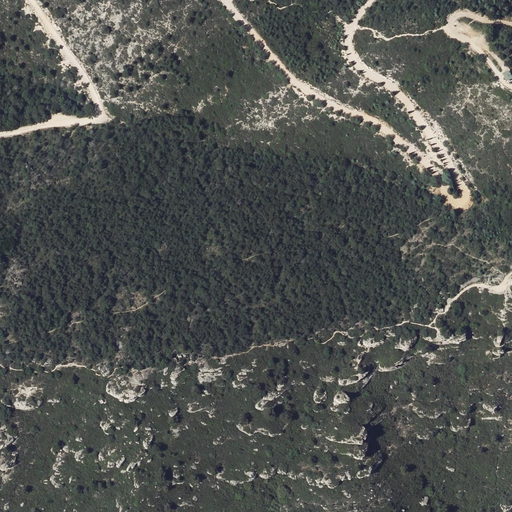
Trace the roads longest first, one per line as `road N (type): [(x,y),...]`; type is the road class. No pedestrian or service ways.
road 1 (track): [(451,204),(436,172),(405,144),(282,71),(225,0)]
road 2 (track): [(371,0),(353,24),(351,53),(398,94),(445,157),(466,192),(461,204),(451,204)]
road 3 (track): [(33,0),(89,85),(99,115),(0,134)]
road 4 (track): [(511,86),(449,30),(458,16),(511,26)]
